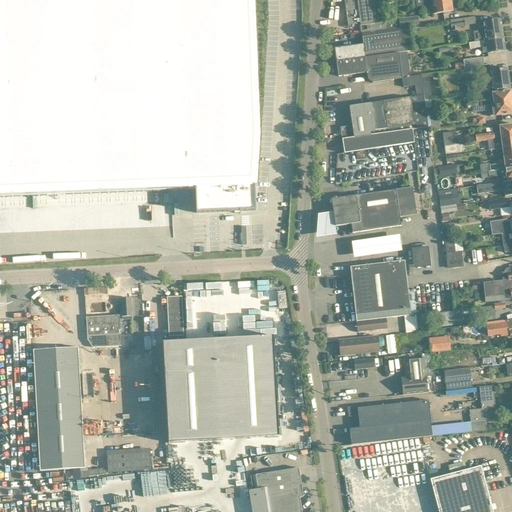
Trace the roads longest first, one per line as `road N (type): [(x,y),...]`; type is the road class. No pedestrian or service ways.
road 1 (unclassified): [(296,266),(0,276)]
road 2 (unclassified): [(296,266),(315,0)]
road 3 (unclassified): [(338,511),(296,266)]
